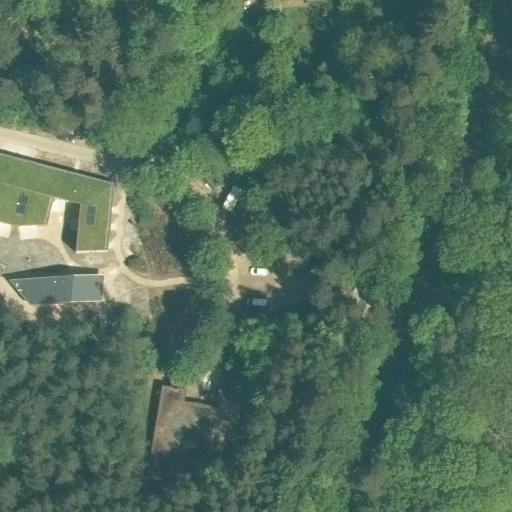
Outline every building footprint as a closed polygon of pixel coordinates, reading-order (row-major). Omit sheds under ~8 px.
[(335,17),(327,18),(328,28),(336,27),(335,17)] [(33,165),(32,168),(0,159),(0,225),(15,229),(46,227),(54,200),(80,207),(75,255),(106,253),(107,253),(114,186),(33,165)] [(210,171),(200,179),(213,193),(222,185),(210,171)] [(103,293),(104,277),(29,281),(30,303),(62,301),(63,306),(95,304),(96,292),(103,293)] [(206,469),(213,427),(214,421),(237,425),(245,377),(221,373),(215,409),(184,403),(186,392),(161,388),(146,480),(171,484),(174,464),(206,469)]
